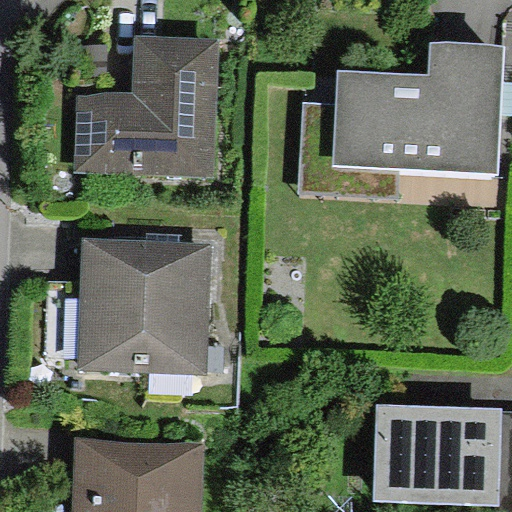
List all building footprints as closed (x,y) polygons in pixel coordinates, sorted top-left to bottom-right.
[(131,102),(78,100),(75,178),(215,184),(221,47),(134,44),(131,102)] [(506,59),(432,54),(430,85),(339,79),(337,110),(306,108),(300,198),(396,205),(398,177),(498,184),(502,121),(503,102),(504,88),(506,59)] [(511,88),(504,88),(503,102),(502,121),(511,121),(511,88)] [(147,240),(147,248),(162,249),(179,250),(179,241),(147,240)] [(147,248),(82,246),(78,376),(209,381),(213,251),(179,250),(162,249),(147,248)] [(405,416),(378,415),(376,511),(389,511),(499,511),(501,418),(405,416)] [(511,511),(511,418),(501,418),(499,511),(511,511)] [(146,450),(76,447),(73,511),(202,511),(205,452),(146,450)]
